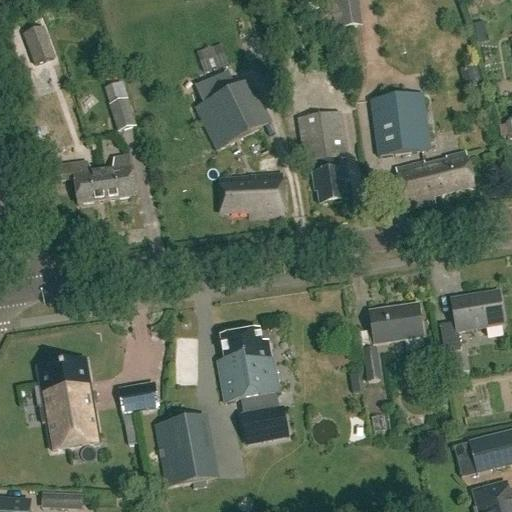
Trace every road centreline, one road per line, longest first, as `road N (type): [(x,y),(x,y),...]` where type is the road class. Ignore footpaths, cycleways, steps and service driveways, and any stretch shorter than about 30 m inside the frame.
road 1 (tertiary): [(30,287),(511,222)]
road 2 (unclassified): [(30,287),(34,261),(0,152)]
